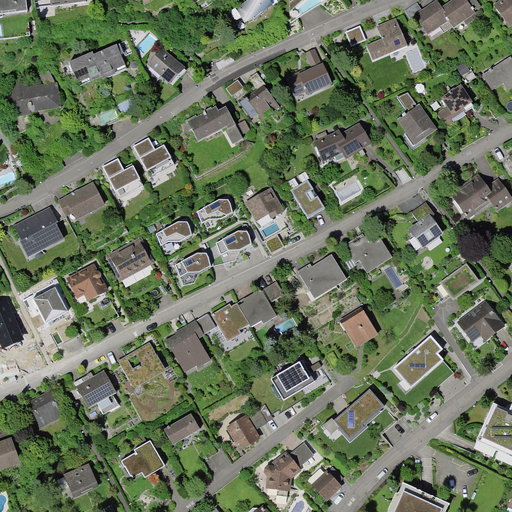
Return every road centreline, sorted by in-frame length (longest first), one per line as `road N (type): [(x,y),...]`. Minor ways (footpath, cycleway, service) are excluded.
road 1 (residential): [(511,132),(307,246),(0,393)]
road 2 (residential): [(390,0),(215,81),(0,212)]
road 3 (residential): [(511,364),(387,461),(344,511)]
road 4 (residential): [(345,384),(181,511)]
